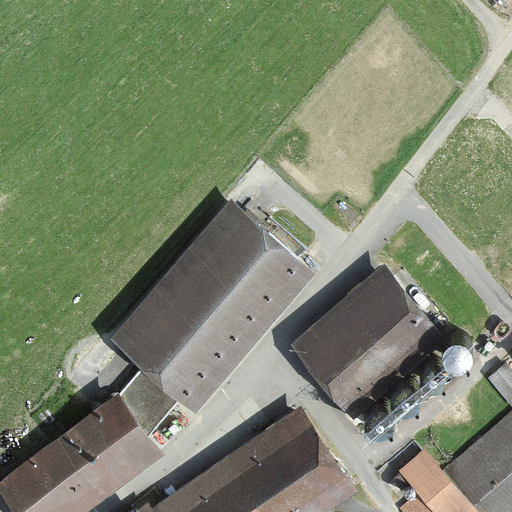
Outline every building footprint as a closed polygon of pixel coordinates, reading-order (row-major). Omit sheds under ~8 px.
[(183,392),(199,404),(317,264),(233,193),(115,333),(147,363),(183,392)] [(389,258),(293,340),(353,409),(449,326),(389,258)] [(402,511),(511,511),(511,360),(508,356),(481,380),(509,412),(446,466),(427,445),(400,470),(419,490),(399,508),(402,511)] [(124,393),(152,431),(183,392),(147,363),(124,393)] [(124,393),(121,389),(0,477),(0,483),(21,511),(84,511),(167,451),(152,431),(124,393)] [(332,511),(329,507),(359,486),(295,394),(136,511),(332,511)]
